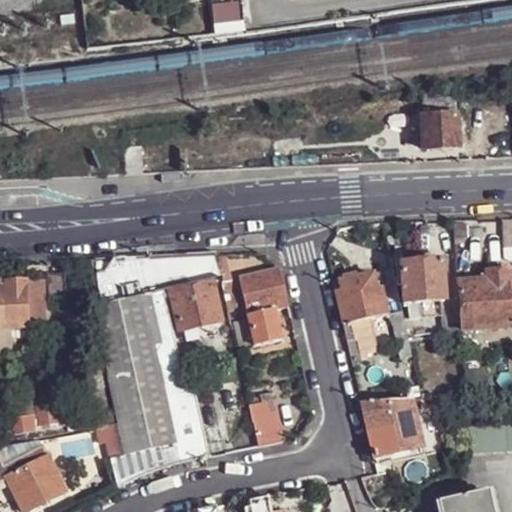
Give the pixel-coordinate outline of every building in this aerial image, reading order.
[(222,26),(225,38),(244,35),(241,23),(222,26)] [(459,146),(457,112),(421,115),(424,149),(459,146)] [(142,174),(141,147),(124,146),(124,174),(142,174)] [(402,265),(401,253),(389,253),(392,268),(395,268),(402,268),(402,265)] [(97,262),(101,305),(142,297),(169,292),(212,283),(221,281),(216,256),(97,262)] [(224,256),(216,256),(221,281),(221,284),(230,282),(224,256)] [(443,304),(441,264),(402,265),(402,268),(402,274),(404,306),(443,304)] [(511,324),(511,319),(509,268),(486,270),(486,276),(458,279),(462,329),(511,324)] [(278,270),(238,279),(247,321),(253,347),(254,350),(283,343),(276,309),(287,307),(278,270)] [(380,274),(373,275),(376,291),(381,291),(383,290),(380,274)] [(68,299),(68,275),(49,276),(49,300),(68,299)] [(387,318),(381,291),(376,291),(373,275),(338,284),(342,299),(336,300),(343,328),(350,327),(366,323),(387,318)] [(41,281),(8,282),(8,288),(0,287),(0,351),(13,350),(12,327),(45,325),(41,281)] [(236,311),(230,282),(221,284),(228,313),(236,311)] [(220,322),(212,283),(169,292),(171,301),(178,331),(185,329),(217,322),(220,322)] [(142,297),(174,444),(179,464),(199,460),(210,458),(207,446),(202,421),(190,367),(181,368),(167,302),(171,301),(169,292),(142,297)] [(174,444),(142,297),(101,305),(108,381),(119,432),(124,455),(174,444)] [(459,335),(457,309),(439,311),(441,337),(459,335)] [(247,321),(234,324),(240,349),(253,347),(247,321)] [(217,322),(185,329),(189,344),(220,337),(217,322)] [(366,323),(350,327),(358,359),(374,355),(366,323)] [(411,360),(404,325),(395,327),(391,329),(399,363),(411,360)] [(86,369),(88,398),(106,396),(102,367),(86,369)] [(109,409),(106,396),(88,398),(89,411),(109,409)] [(0,430),(0,439),(86,424),(81,397),(54,402),(55,404),(8,412),(11,429),(0,430)] [(421,450),(411,402),(360,405),(372,462),(421,450)] [(257,450),(281,444),(272,403),(248,408),(257,450)] [(227,415),(202,421),(207,446),(232,440),(227,415)] [(511,425),(466,428),(466,455),(511,452),(511,425)] [(103,435),(116,432),(115,426),(95,431),(99,447),(106,445),(103,435)] [(119,456),(124,455),(119,432),(116,432),(103,435),(106,445),(109,459),(119,456)] [(74,489),(47,437),(0,445),(0,481),(14,474),(32,510),(74,489)] [(174,444),(124,455),(119,456),(123,486),(157,468),(179,464),(174,444)] [(486,511),(483,495),(443,505),(444,511),(486,511)] [(269,511),(266,498),(246,502),(247,511),(215,511),(215,508),(194,511),(269,511)]
